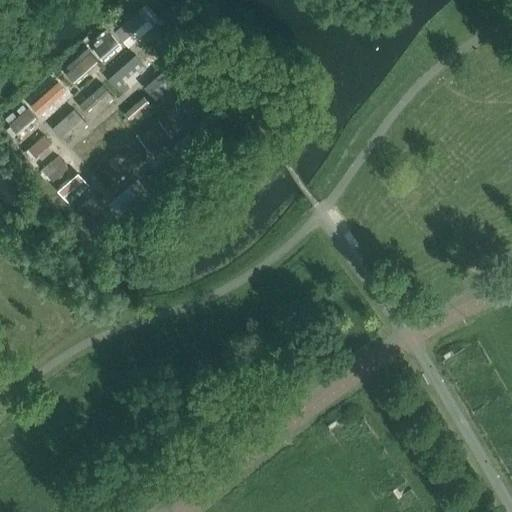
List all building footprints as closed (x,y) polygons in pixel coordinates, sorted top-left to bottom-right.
[(123,41),(148,20),(140,10),(115,31),(123,41)] [(102,59),(120,43),(113,34),(94,50),(102,59)] [(75,83),(99,62),(91,53),(67,74),(75,83)] [(136,56),(110,79),(117,87),(143,64),(136,56)] [(171,65),(146,87),(154,96),(179,75),(171,65)] [(42,111),(62,89),(53,82),(33,104),(42,111)] [(103,85),(80,105),(85,112),(109,91),(103,85)] [(193,87),(175,104),(191,121),(210,104),(193,87)] [(18,133),(36,117),(28,108),(10,124),(18,133)] [(221,108),(202,124),(217,143),(236,127),(221,108)] [(74,110),(53,128),(61,137),(82,119),(74,110)] [(154,136),(146,143),(154,152),(172,137),(159,121),(149,130),(154,136)] [(190,134),(170,151),(190,175),(210,158),(190,134)] [(45,135),(25,153),(32,160),(52,143),(45,135)] [(52,160),(43,168),(54,181),(63,173),(52,160)] [(171,168),(153,184),(166,199),(173,193),(170,190),(182,180),(171,168)] [(126,202),(121,206),(134,222),(158,201),(144,185),(126,202)] [(88,200),(78,208),(89,221),(98,213),(88,200)]
